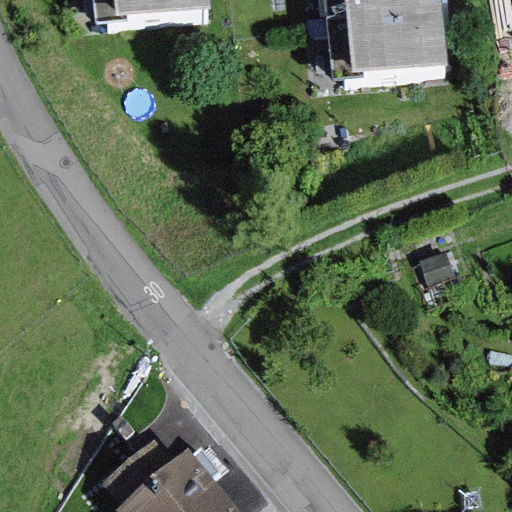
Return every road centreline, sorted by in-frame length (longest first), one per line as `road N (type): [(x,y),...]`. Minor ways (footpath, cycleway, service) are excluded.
road 1 (residential): [(324,511),(58,178),(0,67)]
road 2 (track): [(190,348),(241,297),(312,256),(511,185)]
